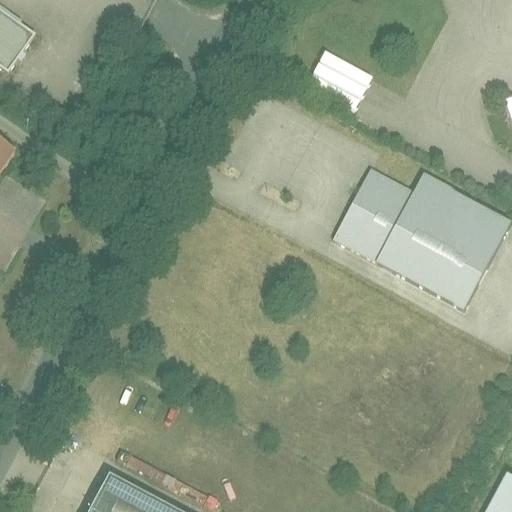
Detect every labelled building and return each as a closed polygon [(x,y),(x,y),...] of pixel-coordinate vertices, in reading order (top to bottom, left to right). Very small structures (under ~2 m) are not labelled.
[(0,0),(0,67),(15,78),(40,42),(0,13),(0,0)] [(323,53),(308,85),(356,109),(371,77),(323,53)] [(0,172),(10,158),(0,151),(0,172)] [(368,175),(331,247),(467,316),(511,229),(511,228),(423,183),(415,198),(368,175)] [(154,511),(100,484),(85,511),(154,511)] [(511,511),(511,493),(502,511),(511,511)]
